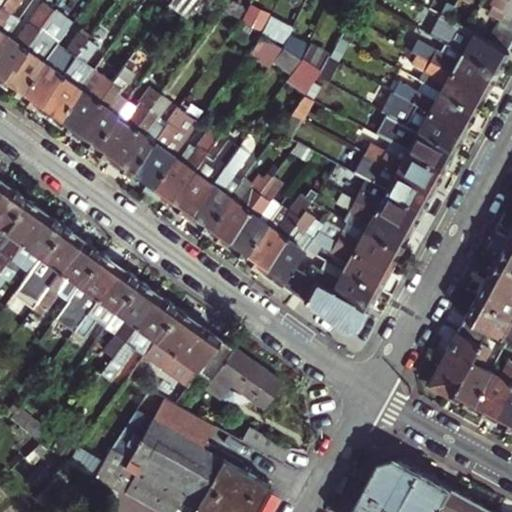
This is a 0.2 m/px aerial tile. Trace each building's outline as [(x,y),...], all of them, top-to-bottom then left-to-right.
[(0,46),(9,34),(1,28),(17,5),(10,0),(7,0),(0,10),(0,46)] [(174,0),(172,4),(191,16),(201,0),(174,0)] [(498,0),(493,10),(504,16),(510,4),(511,0),(498,0)] [(0,46),(0,76),(3,78),(15,62),(19,65),(31,49),(29,47),(51,17),(56,10),(46,4),(18,41),(9,34),(0,46)] [(511,19),(504,16),(498,28),(511,35),(511,19)] [(3,78),(23,93),(61,42),(69,30),(51,17),(29,47),(31,49),(19,65),(15,62),(3,78)] [(467,52),(500,70),(511,51),(491,40),(472,30),(448,17),(438,36),(450,43),(467,52)] [(243,20),(235,31),(248,39),(255,28),(243,20)] [(511,49),(511,35),(498,28),(491,40),(511,51),(511,49)] [(61,42),(23,93),(42,106),(43,108),(55,91),(51,88),(62,73),(64,74),(86,45),(91,37),(82,30),(69,48),(61,42)] [(311,47),(292,35),(286,47),(305,58),(311,47)] [(423,40),(417,51),(440,63),(446,52),(423,40)] [(446,52),(440,63),(456,72),(467,52),(450,43),(446,52)] [(43,108),(59,119),(82,86),(74,79),(87,61),(94,51),(86,45),(64,74),(62,73),(51,88),(55,91),(43,108)] [(331,59),(311,47),(305,58),(325,70),(331,59)] [(445,91),(479,110),(490,90),(491,88),(475,79),(472,84),(454,74),(456,72),(440,63),(417,51),(411,61),(449,82),(445,91)] [(456,72),(454,74),(472,84),(475,79),(491,88),(500,70),(467,52),(456,72)] [(82,86),(59,119),(76,131),(87,115),(92,118),(104,101),(102,100),(125,69),(105,54),(96,67),(82,86)] [(298,67),(318,80),(321,75),(325,70),(305,58),(298,67)] [(96,67),(87,61),(74,79),(82,86),(96,67)] [(76,131),(96,146),(131,98),(134,94),(124,88),(137,71),(132,68),(135,64),(131,61),(125,69),(102,100),(104,101),(92,118),(87,115),(76,131)] [(434,112),(435,109),(453,119),(450,124),(466,133),(468,130),(479,110),(445,91),(439,101),(404,82),(398,92),(434,112)] [(136,125),(138,126),(161,95),(152,88),(140,104),(131,98),(96,146),(117,160),(128,144),(124,141),(136,125)] [(428,121),(423,130),(457,149),(466,133),(450,124),(453,119),(435,109),(434,112),(398,92),(393,101),(411,111),(428,121)] [(295,111),(309,118),(319,99),(308,93),(295,111)] [(117,160),(133,172),(157,139),(149,133),(158,120),(171,102),(161,95),(138,126),(136,125),(124,141),(128,144),(117,160)] [(133,172),(153,187),(177,154),(201,121),(181,106),(166,126),(157,139),(133,172)] [(411,111),(406,121),(423,130),(428,121),(411,111)] [(417,141),(412,150),(447,169),(457,149),(423,130),(406,121),(390,112),(384,122),(400,131),(417,141)] [(149,133),(157,139),(166,126),(158,120),(149,133)] [(153,187),(173,201),(197,169),(211,149),(226,130),(216,123),(198,147),(193,143),(185,154),(187,162),(177,154),(153,187)] [(417,141),(400,131),(395,140),(396,141),(412,150),(417,141)] [(384,159),(402,169),(401,171),(419,181),(421,176),(438,185),(447,169),(412,150),(396,141),(391,149),(375,140),(369,151),(384,159)] [(321,152),(302,141),(293,153),(312,164),(321,152)] [(173,201),(193,216),(205,199),(201,197),(213,181),(215,183),(240,149),(231,142),(221,156),(219,154),(205,174),(197,169),(173,201)] [(210,228),(233,195),(224,189),(252,152),(242,145),(240,149),(215,183),(213,181),(201,197),(205,199),(193,216),(210,228)] [(211,149),(197,169),(205,174),(219,154),(211,149)] [(342,163),(321,152),(312,164),(333,176),(342,163)] [(401,171),(402,169),(384,159),(372,180),(390,190),(425,209),(438,185),(421,176),(419,181),(401,171)] [(0,195),(9,182),(0,175),(0,195)] [(262,175),(255,185),(265,191),(272,182),(262,175)] [(239,224),(226,240),(228,241),(246,254),(282,206),(283,205),(274,198),(285,183),(275,176),(272,182),(265,191),(252,209),(254,210),(242,226),(239,224)] [(255,185),(246,178),(233,195),(243,202),(255,185)] [(0,234),(28,196),(9,182),(0,195),(0,234)] [(243,202),(233,195),(210,228),(226,240),(239,224),(242,226),(254,210),(252,209),(265,191),(255,185),(243,202)] [(380,209),(378,212),(396,221),(399,217),(416,226),(425,209),(390,190),(384,200),(362,188),(357,196),(380,209)] [(372,220),(368,229),(403,248),(414,229),(416,226),(399,217),(396,221),(378,212),(380,209),(357,196),(347,191),(341,202),(352,209),(372,220)] [(287,234),(289,235),(315,200),(305,193),(290,212),(282,206),(246,254),(267,270),(280,253),(275,250),(287,234)] [(0,274),(1,273),(47,209),(28,196),(0,234),(0,246),(6,251),(0,259),(0,274)] [(310,272),(297,265),(309,248),(317,236),(307,230),(325,205),(315,200),(289,235),(287,234),(275,250),(280,253),(267,270),(286,283),(285,285),(294,292),(295,290),(297,291),(311,272),(310,272)] [(33,270),(66,224),(47,209),(1,273),(10,279),(22,262),(33,270)] [(372,220),(352,209),(347,218),(355,222),(368,229),(372,220)] [(343,231),(339,239),(357,248),(358,247),(377,256),(375,261),(392,270),(393,268),(403,248),(368,229),(355,222),(350,230),(345,228),(343,231)] [(343,231),(327,223),(322,230),(339,239),(343,231)] [(36,305),(85,237),(66,224),(33,270),(42,277),(27,299),(36,305)] [(357,248),(339,239),(322,230),(317,236),(309,248),(318,253),(323,244),(351,259),(346,268),(382,288),(392,270),(375,261),(377,256),(358,247),(357,248)] [(499,257),(511,264),(511,235),(499,257)] [(70,297),(104,251),(85,237),(36,305),(43,310),(47,305),(49,306),(61,290),(70,297)] [(73,333),(123,265),(104,251),(70,297),(54,320),(73,333)] [(487,279),(504,288),(507,284),(511,286),(511,264),(499,257),(487,279)] [(329,259),(324,268),(341,277),(346,268),(329,259)] [(311,272),(324,280),(371,307),(382,288),(346,268),(341,277),(324,268),(315,263),(310,272),(311,272)] [(119,307),(141,278),(123,265),(73,333),(68,340),(74,344),(82,332),(87,335),(99,318),(111,301),(119,307)] [(297,291),(310,300),(349,329),(361,326),(371,307),(324,280),(311,272),(297,291)] [(160,292),(141,278),(119,307),(130,315),(117,332),(99,357),(109,364),(113,358),(127,338),(160,292)] [(511,286),(507,284),(504,288),(487,279),(478,296),(511,314),(511,286)] [(158,336),(180,306),(160,292),(127,338),(138,346),(149,330),(158,336)] [(511,314),(478,296),(459,330),(481,343),(488,329),(498,335),(511,342),(511,327),(508,325),(511,316),(511,314)] [(107,324),(119,307),(111,301),(99,318),(107,324)] [(146,353),(189,384),(200,369),(223,337),(180,306),(158,336),(146,353)] [(130,315),(119,307),(107,324),(117,332),(130,315)] [(472,404),(491,371),(482,366),(491,348),(498,335),(488,329),(481,343),(453,394),(472,404)] [(453,394),(481,343),(459,330),(431,381),(453,394)] [(223,337),(200,369),(213,379),(236,347),(223,337)] [(138,346),(127,338),(113,358),(124,365),(138,346)] [(213,379),(211,382),(225,392),(232,382),(267,407),(284,382),(236,347),(213,379)] [(482,366),(491,371),(501,353),(491,348),(482,366)] [(493,416),(511,380),(511,358),(510,357),(500,375),(491,371),(472,404),(493,416)] [(511,426),(511,380),(493,416),(511,426)] [(152,416),(154,417),(132,455),(205,497),(226,458),(223,457),(226,452),(227,451),(209,441),(218,425),(166,395),(152,416)] [(39,420),(21,406),(14,416),(31,431),(39,420)] [(196,511),(205,497),(132,455),(154,417),(152,416),(136,407),(114,437),(91,480),(100,485),(103,479),(117,487),(118,486),(165,511),(181,511),(196,511)] [(252,429),(245,440),(286,463),(292,452),(252,429)] [(226,452),(223,457),(226,458),(242,468),(246,462),(227,451),(226,452)] [(242,468),(226,458),(205,497),(196,511),(258,511),(273,485),(242,468)] [(390,511),(393,508),(399,511),(444,511),(457,489),(400,459),(386,462),(358,511),(390,511)] [(498,511),(457,489),(444,511),(498,511)]
